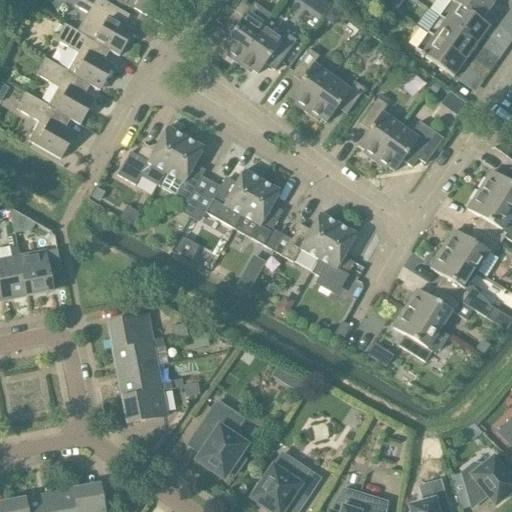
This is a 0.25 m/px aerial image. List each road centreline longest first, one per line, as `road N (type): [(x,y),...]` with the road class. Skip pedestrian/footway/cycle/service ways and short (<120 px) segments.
road 1 (residential): [(407,226),(159,68)]
road 2 (residential): [(0,349),(64,338),(80,437)]
road 3 (residential): [(80,437),(183,511)]
